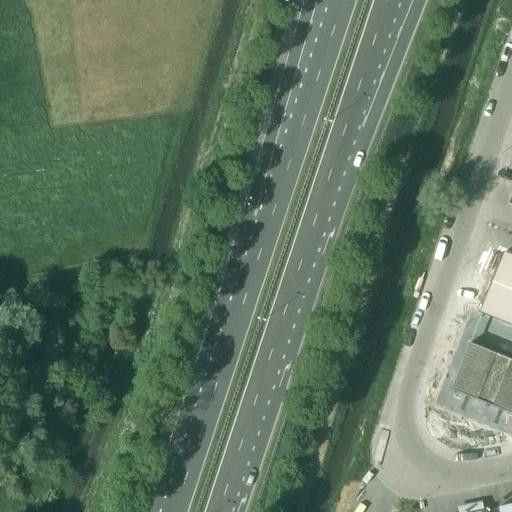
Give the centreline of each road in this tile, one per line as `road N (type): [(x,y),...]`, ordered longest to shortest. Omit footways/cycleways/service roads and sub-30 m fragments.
road 1 (trunk): [(344,0),(174,511)]
road 2 (trunk): [(225,511),(387,0)]
road 3 (unclassified): [(511,62),(407,374),(404,416),(413,453),(446,480),(511,470)]
